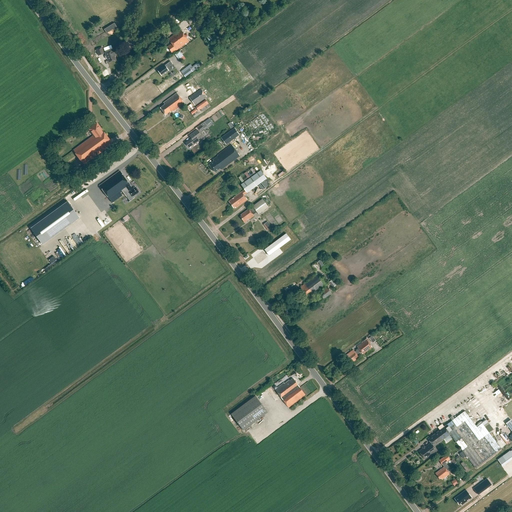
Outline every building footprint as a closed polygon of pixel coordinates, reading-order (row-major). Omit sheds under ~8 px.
[(195,12),(186,19),(190,25),(192,23),(193,25),(197,22),(195,21),(199,18),(195,12)] [(106,33),(117,27),(115,25),(105,31),(106,33)] [(166,34),(174,29),(171,26),(164,31),(166,34)] [(188,42),(180,30),(168,39),(172,44),(167,47),(172,53),(188,42)] [(96,50),(98,56),(104,54),(102,47),(96,50)] [(115,57),(113,50),(105,52),(108,62),(116,60),(115,57)] [(180,51),(176,54),(181,62),(186,58),(180,51)] [(173,65),(170,61),(158,71),(162,76),(169,71),(172,70),(170,67),(173,65)] [(182,74),(185,77),(192,72),(190,68),(182,74)] [(207,97),(199,85),(190,91),(193,94),(189,97),(195,106),(207,97)] [(173,112),(185,104),(177,93),(164,103),(165,105),(160,108),(165,115),(170,111),(171,113),(173,111),(173,112)] [(201,110),(209,105),(205,100),(197,105),(201,110)] [(84,164),(112,145),(101,129),(97,123),(89,129),(94,136),(73,150),(84,164)] [(235,128),(221,138),(226,145),(240,135),(238,132),(241,130),(237,126),(235,128)] [(198,140),(201,138),(199,135),(200,134),(197,130),(189,136),(192,139),(186,143),(189,148),(192,145),(193,146),(199,141),(198,140)] [(240,157),(231,145),(217,155),(218,156),(213,160),(213,161),(209,164),(215,172),(220,169),(221,170),(240,157)] [(66,162),(62,156),(57,160),(62,165),(66,162)] [(245,181),(257,173),(253,168),(245,174),(246,177),(244,179),(245,181)] [(229,202),(234,208),(235,207),(236,208),(247,200),(245,197),(244,195),(267,179),(261,170),(241,185),(244,190),(241,192),(229,202)] [(120,193),(126,189),(127,189),(124,192),(127,196),(131,194),(133,197),(139,192),(135,187),(133,189),(130,186),(120,171),(100,186),(112,203),(122,196),(120,193)] [(259,214),(268,207),(262,199),(252,206),(253,207),(249,210),(249,209),(241,215),(242,216),(240,217),(244,222),(254,216),(253,215),(257,212),(259,214)] [(43,245),(80,218),(68,202),(31,228),(43,245)] [(267,221),(263,225),(268,231),(272,228),(267,221)] [(84,230),(79,233),(85,241),(96,233),(87,222),(82,226),(84,230)] [(264,250),(269,256),(291,239),(286,233),(264,250)] [(326,286),(318,274),(300,287),(307,296),(312,293),(313,294),(317,291),(318,292),(326,286)] [(332,294),(327,287),(320,293),(325,300),(332,294)] [(353,350),(345,356),(349,363),(351,362),(351,363),(359,358),(357,355),(361,352),(363,354),(372,347),(367,340),(357,347),(359,349),(355,352),(353,350)] [(289,408),(305,395),(293,378),(290,381),(289,380),(284,384),(284,383),(275,390),(289,408)] [(496,398),(501,396),(497,388),(492,390),(496,398)] [(268,413),(256,396),(231,415),(243,431),(268,413)] [(465,411),(444,426),(444,427),(450,434),(475,468),(511,440),(511,400),(477,427),(465,411)] [(419,452),(425,460),(437,451),(434,446),(450,434),(444,427),(428,439),(431,443),(419,452)] [(511,451),(511,450),(498,460),(503,467),(511,459),(511,451)] [(450,459),(447,455),(439,460),(444,467),(435,473),(440,479),(441,478),(442,480),(450,474),(447,471),(450,469),(445,463),(450,459)] [(478,485),(473,479),(469,482),(473,488),(474,488),(477,486),(478,485)] [(461,505),(472,498),(466,490),(455,499),(459,504),(460,503),(461,505)]
